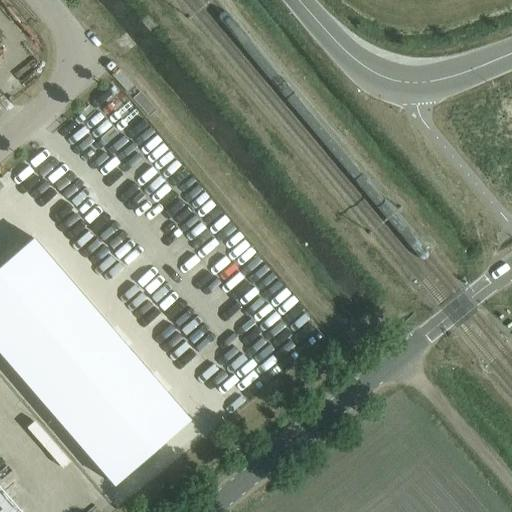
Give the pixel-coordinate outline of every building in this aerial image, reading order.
[(90,112),(110,98),(104,88),(84,102),(90,112)] [(127,115),(92,147),(110,167),(145,135),(127,115)] [(36,146),(51,165),(80,141),(64,122),(36,146)] [(108,203),(120,220),(133,211),(130,206),(175,172),(151,140),(104,174),(119,195),(108,203)] [(0,214),(4,212),(12,221),(32,205),(47,224),(66,209),(54,195),(65,186),(35,149),(0,177),(0,214)] [(183,237),(203,215),(191,204),(185,211),(170,198),(164,205),(155,197),(148,205),(183,237)] [(32,238),(0,266),(0,353),(114,485),(189,420),(32,238)] [(132,269),(145,287),(155,280),(143,262),(132,269)] [(166,314),(186,298),(172,280),(151,296),(166,314)] [(190,344),(211,324),(201,313),(180,334),(190,344)] [(223,333),(197,352),(215,377),(198,389),(216,413),(259,382),(223,333)] [(0,391),(0,408),(8,401),(0,391)] [(47,443),(30,455),(44,474),(60,462),(47,443)] [(52,482),(69,470),(64,462),(46,473),(52,482)] [(0,511),(21,511),(0,487),(0,511)]
